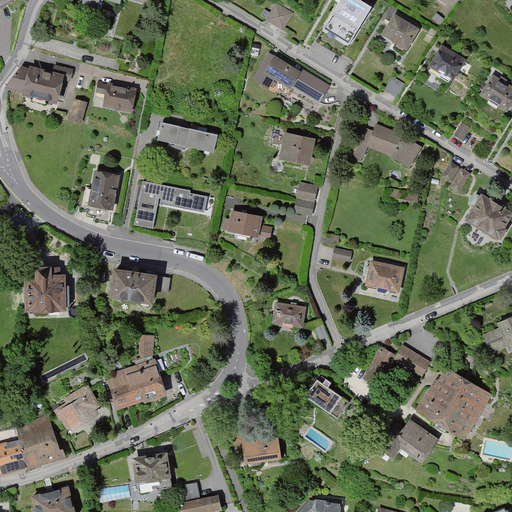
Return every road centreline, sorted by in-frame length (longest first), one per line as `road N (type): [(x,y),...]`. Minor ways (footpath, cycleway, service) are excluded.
road 1 (residential): [(8,174),(67,230),(172,258),(218,282),(232,298),(239,339),(221,401)]
road 2 (residential): [(215,0),(511,185)]
road 3 (residential): [(221,401),(511,278)]
road 4 (residential): [(0,485),(221,401)]
